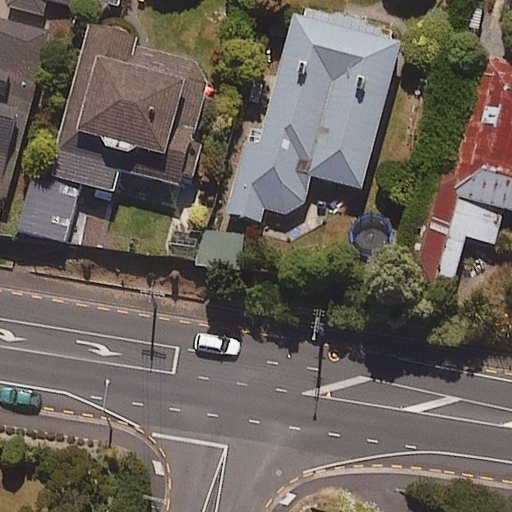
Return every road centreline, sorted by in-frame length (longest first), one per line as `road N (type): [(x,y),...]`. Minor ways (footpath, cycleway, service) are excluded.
road 1 (tertiary): [(511,454),(232,411)]
road 2 (tertiary): [(240,363),(511,407)]
road 3 (tertiary): [(0,321),(240,363)]
road 4 (tertiary): [(232,411),(0,372)]
